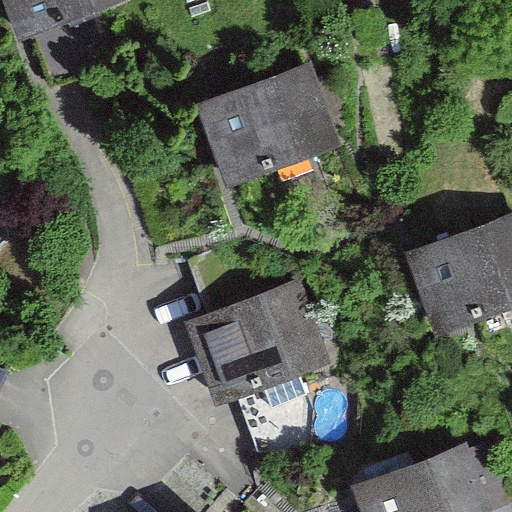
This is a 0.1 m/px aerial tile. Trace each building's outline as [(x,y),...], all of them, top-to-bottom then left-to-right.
[(138,0),(20,0),(33,40),(141,6),(138,0)] [(325,61),(205,95),(232,193),(353,159),(325,61)] [(511,221),(421,253),(451,338),(511,316),(511,221)] [(299,282),(187,322),(218,410),(330,370),(299,282)] [(0,426),(27,373),(0,359),(0,426)] [(504,511),(483,445),(361,483),(370,511),(504,511)]
